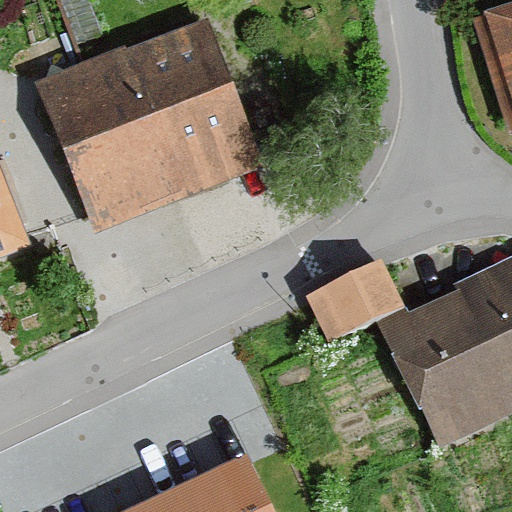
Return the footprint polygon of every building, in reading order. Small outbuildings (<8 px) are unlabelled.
[(511,24),(502,27),(511,59),(511,24)] [(272,174),(214,35),(44,105),(102,244),(272,174)] [(0,271),(38,257),(0,161),(0,271)] [(511,271),(464,296),(467,303),(390,342),(449,456),(511,424),(511,271)] [(410,324),(389,276),(314,310),(336,358),(410,324)] [(257,511),(241,478),(169,511),(257,511)]
